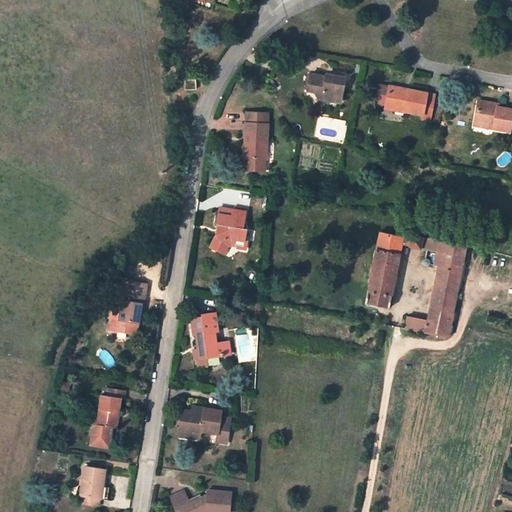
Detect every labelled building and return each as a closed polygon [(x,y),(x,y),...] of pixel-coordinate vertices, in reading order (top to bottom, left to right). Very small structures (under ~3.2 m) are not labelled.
[(321,94),(325,100),(340,103),(345,78),(325,75),(325,77),(310,74),(307,91),(315,92),(321,94)] [(185,90),(195,89),(195,80),(184,80),(185,90)] [(434,95),(427,93),(408,90),(407,91),(403,90),(403,89),(389,86),(388,87),(379,85),(375,103),(385,105),(404,108),(403,112),(422,115),(421,120),(429,122),(434,95)] [(474,121),(493,124),(493,128),(510,132),(511,119),(511,110),(497,108),(497,105),(478,101),(474,121)] [(245,140),(248,140),(248,159),(249,159),(248,171),(265,171),(267,124),(264,124),(264,113),(246,112),(245,140)] [(219,207),(216,225),(218,225),(215,237),(210,247),(223,254),(227,247),(231,244),(237,246),(237,248),(246,249),(247,241),(244,241),(246,229),(243,228),(246,212),(245,212),(236,210),(219,207)] [(376,249),(400,254),(402,245),(403,236),(380,231),(376,249)] [(438,267),(430,305),(453,310),(466,247),(404,234),(403,236),(402,245),(436,252),(433,266),(438,267)] [(376,249),(369,281),(364,305),(388,309),(400,254),(376,249)] [(140,311),(141,303),(144,304),(146,293),(143,292),(144,284),(131,282),(129,290),(127,290),(125,300),(123,300),(121,308),(119,320),(112,319),(110,329),(118,330),(119,328),(126,329),(126,332),(136,334),(140,311)] [(424,333),(448,338),(453,310),(430,305),(427,320),(424,333)] [(119,320),(121,308),(113,306),(111,319),(112,319),(119,320)] [(215,313),(201,315),(203,329),(217,327),(215,313)] [(427,320),(407,316),(404,329),(424,333),(427,320)] [(214,331),(204,332),(195,333),(197,345),(198,349),(195,349),(194,350),(195,359),(198,358),(200,367),(207,366),(207,365),(206,357),(216,356),(230,354),(228,342),(216,344),(214,331)] [(206,357),(207,365),(217,363),(216,356),(206,357)] [(113,427),(115,412),(119,413),(121,397),(124,397),(125,389),(108,387),(107,395),(105,395),(101,394),(97,418),(96,425),(93,425),(91,437),(92,440),(93,442),(95,445),(99,446),(100,446),(103,446),(107,445),(109,442),(111,439),(112,427),(113,427)] [(190,433),(200,435),(200,431),(217,434),(216,440),(228,442),(232,418),(220,416),(221,411),(197,408),(197,412),(192,412),(181,410),(178,436),(189,438),(190,433)] [(91,437),(90,445),(99,446),(95,445),(93,442),(92,440),(91,437)] [(109,448),(111,439),(109,442),(107,445),(103,446),(100,446),(109,448)] [(84,466),(79,495),(82,496),(81,504),(98,506),(99,499),(100,498),(102,485),(105,469),(101,468),(88,466),(84,466)] [(102,485),(100,498),(107,499),(109,486),(102,485)] [(229,511),(231,493),(208,491),(207,495),(201,499),(190,504),(188,501),(183,491),(169,498),(176,511),(179,509),(180,511),(205,511),(206,511),(207,511),(229,511)] [(199,496),(188,501),(190,504),(201,499),(199,496)]
